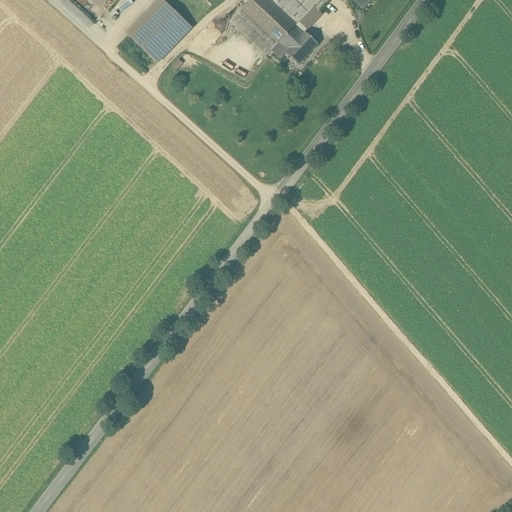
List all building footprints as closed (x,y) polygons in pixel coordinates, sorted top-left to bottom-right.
[(85,0),(96,10),(105,0),(85,0)] [(162,0),(161,0),(127,36),(156,63),(191,27),(162,0)] [(295,25),(268,0),(250,0),(241,10),(277,44),(278,44),(295,25)] [(326,4),(322,0),(268,0),(295,25),(296,26),(314,6),(319,11),(326,4)] [(277,44),(241,10),(229,22),(266,57),(271,51),(277,44)] [(295,25),(278,44),(287,52),(304,34),(296,26),(295,25)] [(287,52),(286,54),(287,54),(298,65),(299,66),(299,65),(316,47),(318,45),(317,44),(306,34),(305,33),(287,52)] [(278,44),(277,44),(271,51),(281,59),(286,54),(287,52),(278,44)] [(176,69),(182,64),(178,59),(172,64),(176,69)]
